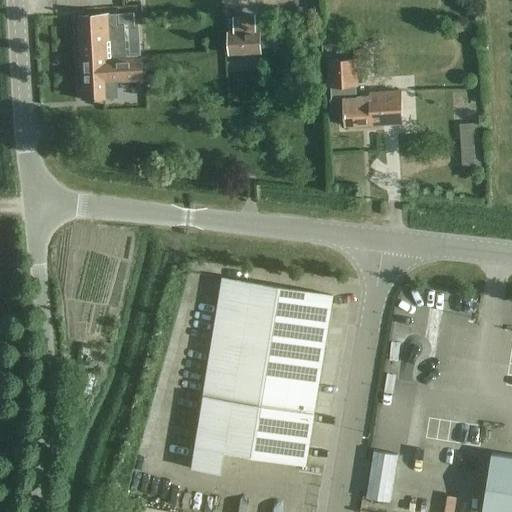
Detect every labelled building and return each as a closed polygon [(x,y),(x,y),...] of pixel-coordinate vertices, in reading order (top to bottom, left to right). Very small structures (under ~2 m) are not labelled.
[(131,12),(77,15),(80,98),(115,97),(114,80),(127,79),(126,71),(139,71),(137,25),(132,25),(131,12)] [(230,31),(229,32),(230,54),(260,52),(260,47),(278,46),(277,23),(254,24),(254,15),(234,16),(234,18),(229,18),(230,31)] [(345,126),(402,123),(401,91),(369,93),(369,96),(358,97),(357,85),(359,84),(357,58),(370,57),(370,48),(354,49),(354,58),(329,60),(331,86),(333,86),(334,98),(331,98),(332,112),(344,111),(345,126)] [(241,97),(257,95),(252,62),(237,64),(241,97)] [(480,122),(460,123),(462,153),(482,152),(480,122)] [(435,176),(436,159),(424,158),(423,175),(435,176)] [(220,277),(192,447),(189,468),(218,473),(221,451),(303,465),(331,295),(220,277)] [(511,511),(511,456),(491,453),(481,511),(511,511)] [(401,511),(412,511),(416,490),(369,482),(365,506),(401,511)]
